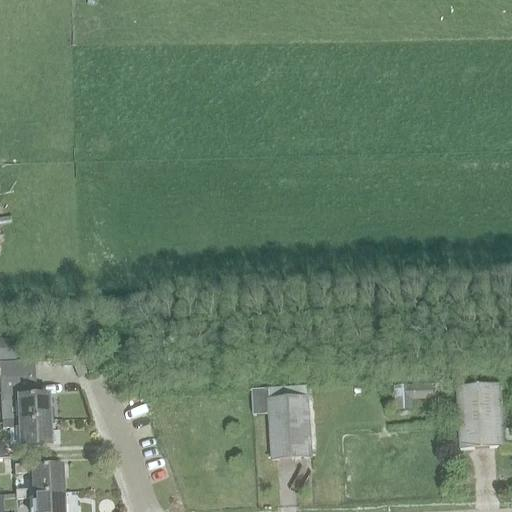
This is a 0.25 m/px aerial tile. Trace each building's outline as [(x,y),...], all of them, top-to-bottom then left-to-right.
[(0,362),(14,362),(13,341),(0,340),(0,362)] [(38,344),(39,357),(52,356),(51,343),(38,344)] [(49,422),(48,396),(32,397),(31,377),(0,378),(0,393),(1,421),(18,420),(18,424),(49,422)] [(410,389),(410,387),(392,388),(393,412),(410,411),(410,401),(433,400),(433,388),(410,389)] [(460,451),(503,449),(499,387),(457,389),(460,451)] [(308,400),(305,400),(304,388),(251,392),(253,417),(269,416),(272,462),(312,459),(308,400)] [(50,448),(49,422),(18,424),(18,420),(1,421),(2,430),(18,429),(19,449),(50,448)] [(32,495),(63,493),(61,467),(31,469),(31,466),(14,467),(14,476),(31,475),(32,491),(32,495)] [(63,511),(63,493),(32,495),(32,491),(15,492),(15,501),(32,500),(32,511),(63,511)]
